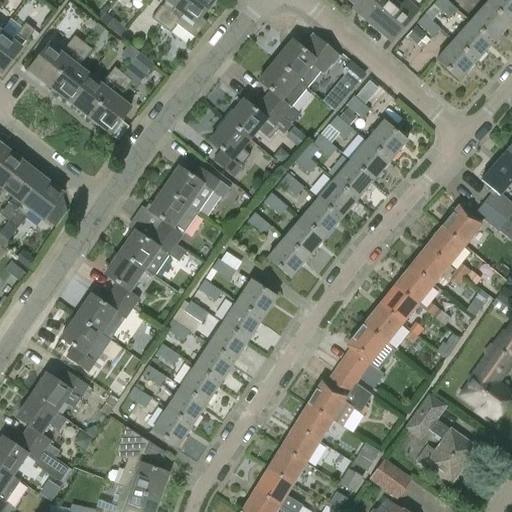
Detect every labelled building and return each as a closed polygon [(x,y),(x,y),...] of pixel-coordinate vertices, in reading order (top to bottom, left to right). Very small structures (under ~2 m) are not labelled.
[(180,0),(163,0),(165,1),(151,19),(160,26),(180,0)] [(213,0),(180,0),(160,26),(169,33),(176,25),(194,39),(206,23),(200,18),(213,0)] [(405,0),(404,0),(399,7),(390,0),(348,0),(363,12),(361,15),(391,41),(417,10),(405,0)] [(448,20),(456,12),(443,0),(436,0),(431,6),(448,20)] [(508,24),(511,19),(511,0),(488,0),(485,3),(508,24)] [(491,43),(508,24),(485,3),(468,22),(491,43)] [(430,40),(439,31),(423,16),(414,25),(430,40)] [(468,22),(451,42),(474,62),(491,43),(468,22)] [(12,41),(0,31),(0,72),(33,31),(25,24),(12,41)] [(291,41),(273,62),(305,89),(331,58),(337,51),(317,33),(310,41),(302,51),(291,41)] [(27,72),(48,87),(82,43),(74,37),(60,55),(48,45),(27,72)] [(474,62),(451,42),(434,61),(457,81),(474,62)] [(91,50),(82,43),(48,87),(68,103),(89,76),(78,67),(91,50)] [(268,91),(260,102),(290,126),(299,115),(290,107),(305,89),(273,62),(257,82),(268,91)] [(100,85),(89,76),(68,103),(88,119),(122,75),(114,68),(100,85)] [(131,81),(122,75),(88,119),(108,135),(129,108),(117,99),(131,81)] [(369,110),(353,97),(345,106),(362,119),(369,110)] [(224,121),(247,140),(255,129),(268,139),(276,130),(282,135),(290,126),(260,102),(252,111),(241,101),(224,121)] [(328,126),(345,139),(353,130),(336,116),(328,126)] [(230,160),(247,140),(224,121),(207,141),(219,151),(211,161),(231,178),(239,168),(230,160)] [(381,121),(364,141),(388,161),(405,142),(381,121)] [(312,145),(328,159),(336,149),(320,136),(312,145)] [(364,141),(347,160),(371,181),(388,161),(364,141)] [(21,162),(1,147),(0,147),(0,188),(1,189),(21,162)] [(299,151),(298,152),(291,161),(308,175),(316,166),(299,151)] [(511,226),(511,204),(500,195),(511,180),(511,160),(504,153),(479,182),(488,190),(487,192),(490,195),(484,201),(507,222),(511,226)] [(331,180),(355,201),(371,181),(347,160),(331,180)] [(0,212),(0,216),(7,221),(41,178),(21,162),(1,189),(12,197),(0,212)] [(176,168),(161,191),(197,215),(212,192),(222,200),(229,189),(208,174),(208,175),(196,166),(189,176),(176,168)] [(287,174),(286,175),(279,184),(295,197),(303,188),(287,174)] [(61,194),(41,178),(7,221),(0,229),(0,235),(6,240),(29,211),(40,220),(61,194)] [(338,220),(355,201),(331,180),(314,199),(338,220)] [(159,220),(152,230),(174,245),(181,236),(182,236),(197,215),(161,191),(146,211),(159,220)] [(271,194),(263,203),(280,218),(287,207),(271,194)] [(298,219),(322,240),(338,220),(314,199),(298,219)] [(439,228),(440,229),(462,248),(479,226),(477,225),(481,220),(498,233),(507,222),(484,201),(474,214),(464,207),(461,211),(457,208),(451,216),(450,215),(439,228)] [(254,213),(246,223),(262,236),(270,227),(254,213)] [(281,239),(305,259),(322,240),(298,219),(281,239)] [(448,266),(462,248),(440,229),(424,249),(448,266)] [(132,231),(117,253),(141,270),(152,277),(167,255),(177,262),(183,252),(174,245),(152,230),(145,240),(132,231)] [(288,279),(305,259),(281,239),(264,259),(288,279)] [(424,249),(409,268),(432,285),(448,266),(424,249)] [(114,283),(107,294),(129,309),(136,299),(126,291),(141,270),(117,253),(102,275),(114,283)] [(235,271),(217,260),(211,270),(229,282),(235,271)] [(461,264),(455,271),(463,278),(469,271),(461,264)] [(409,268),(393,287),(416,305),(432,285),(409,268)] [(457,286),(463,278),(455,271),(448,279),(457,286)] [(215,303),(221,293),(204,281),(197,291),(215,303)] [(234,302),(260,319),(274,298),(248,281),(234,302)] [(393,287),(378,307),(401,324),(416,305),(393,287)] [(87,296),(73,317),(97,333),(111,313),(122,320),(129,309),(107,294),(100,304),(87,296)] [(511,320),(511,319),(511,303),(499,294),(490,305),(511,320)] [(207,314),(190,302),(183,312),(201,324),(207,314)] [(245,341),(260,319),(234,302),(219,324),(245,341)] [(438,309),(430,303),(424,310),(431,317),(438,309)] [(362,326),(385,344),(401,324),(378,307),(362,326)] [(97,333),(73,317),(58,338),(70,347),(63,357),(85,373),(92,363),(107,340),(97,333)] [(171,320),(165,331),(183,342),(190,332),(171,320)] [(415,323),(409,330),(418,336),(423,329),(415,323)] [(245,341),(219,324),(205,345),(231,362),(245,341)] [(467,382),(469,383),(459,397),(494,422),(511,396),(489,380),(511,347),(511,324),(505,333),(503,332),(492,347),(490,346),(484,354),(486,355),(467,382)] [(385,344),(362,326),(360,326),(350,339),(351,340),(345,347),(349,351),(339,364),(373,390),(384,375),(377,371),(393,350),(385,344)] [(411,344),(418,336),(409,330),(402,338),(411,344)] [(179,357),(162,345),(155,355),(173,367),(179,357)] [(217,383),(231,362),(205,345),(191,366),(217,383)] [(159,388),(165,378),(147,366),(141,376),(159,388)] [(217,383),(191,366),(177,388),(203,405),(217,383)] [(43,374),(28,396),(52,413),(60,401),(70,408),(86,386),(64,371),(56,383),(43,374)] [(305,406),(307,407),(332,422),(342,428),(353,411),(359,415),(371,396),(355,385),(335,372),(325,387),(321,385),(316,393),(315,391),(305,406)] [(151,399),(133,387),(127,397),(144,409),(151,399)] [(189,426),(203,405),(177,388),(163,409),(189,426)] [(25,426),(18,437),(40,452),(47,441),(37,434),(45,423),(56,430),(62,420),(52,413),(28,396),(13,418),(25,426)] [(427,396),(405,426),(403,430),(419,441),(426,431),(441,443),(432,456),(424,451),(416,463),(434,476),(436,474),(450,484),(474,449),(435,421),(444,408),(427,396)] [(332,422),(307,407),(293,429),(318,444),(332,422)] [(189,426),(163,409),(149,430),(174,447),(189,426)] [(121,471),(116,484),(156,499),(165,474),(140,464),(148,443),(125,427),(115,452),(117,458),(125,460),(121,471)] [(293,429),(280,449),(305,464),(318,444),(293,429)] [(0,438),(0,470),(9,476),(23,455),(33,462),(31,465),(56,482),(65,469),(40,452),(18,437),(11,447),(0,438)] [(305,464),(280,449),(267,470),(292,485),(305,464)] [(368,480),(396,500),(411,480),(383,459),(368,480)] [(19,483),(9,476),(0,470),(0,511),(3,511),(8,505),(5,503),(19,483)] [(267,470),(254,491),(287,511),(299,511),(301,509),(283,498),(292,485),(267,470)] [(150,511),(156,499),(116,484),(112,497),(107,510),(111,511),(150,511)] [(287,511),(254,491),(240,511),(287,511)] [(370,511),(402,511),(384,499),(376,509),(372,510),(370,511)]
